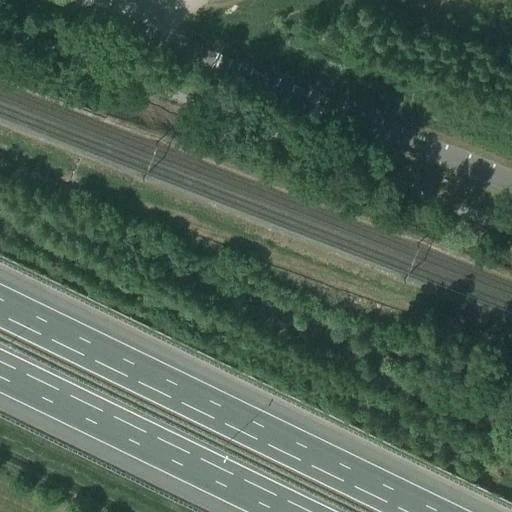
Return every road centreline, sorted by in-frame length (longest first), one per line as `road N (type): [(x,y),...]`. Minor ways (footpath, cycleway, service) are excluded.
road 1 (tertiary): [(511,185),(58,0)]
road 2 (motorway): [(422,511),(0,307)]
road 3 (motorway): [(0,373),(286,511)]
